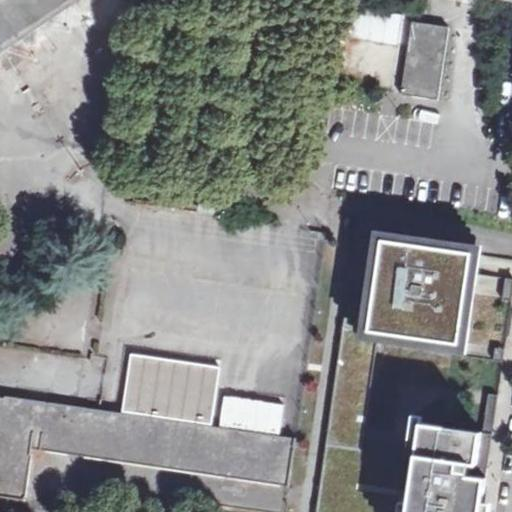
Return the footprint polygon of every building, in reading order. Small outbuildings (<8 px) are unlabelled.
[(0,0),(0,52),(8,47),(4,41),(19,32),(23,38),(43,24),(40,20),(71,0),(0,0)] [(450,27),(415,22),(404,93),(440,98),(450,27)] [(486,511),(498,430),(488,429),(426,420),(421,455),(364,447),(366,436),(382,329),(401,332),(462,341),(470,284),(472,270),(475,250),(384,237),(387,218),(364,215),(318,511),(486,511)] [(509,346),(499,345),(498,352),(497,358),(507,359),(507,354),(509,346)] [(503,392),(493,391),(492,399),(488,429),(498,430),(502,400),(503,392)] [(0,397),(0,496),(26,500),(34,448),(71,452),(72,444),(87,447),(86,455),(292,483),(299,438),(100,411),(0,397)]
